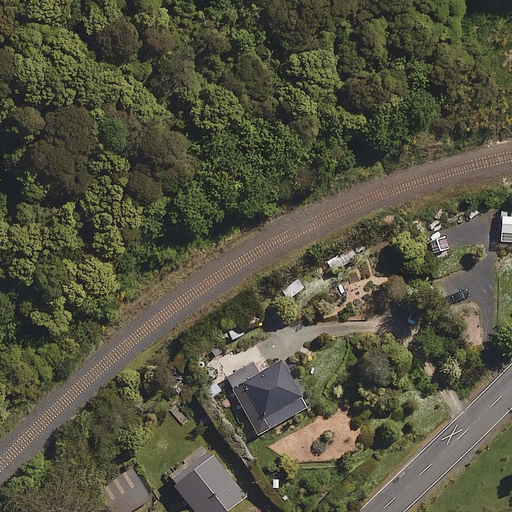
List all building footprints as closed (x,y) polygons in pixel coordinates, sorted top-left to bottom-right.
[(511,212),(502,212),(501,242),(511,242),(511,212)] [(353,246),(328,261),(336,274),(360,258),(353,246)] [(322,264),(305,275),(313,287),(330,277),(322,264)] [(298,278),(279,291),(287,302),(306,288),(298,278)] [(270,368),(264,358),(252,364),(228,378),(234,389),(244,384),(270,429),(308,407),(282,361),(270,368)] [(228,511),(246,497),(205,447),(168,477),(197,511),(228,511)] [(130,511),(152,498),(132,465),(96,488),(110,511),(130,511)]
